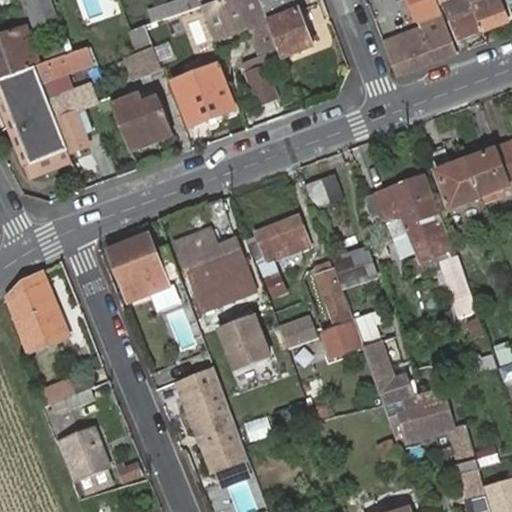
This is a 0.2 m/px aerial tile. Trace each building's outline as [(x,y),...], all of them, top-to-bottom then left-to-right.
[(28,0),(27,0),(35,23),(55,17),(49,0),(28,0)] [(190,12),(186,0),(177,3),(175,0),(167,0),(150,6),(157,24),(190,12)] [(186,0),(190,12),(202,8),(225,0),(186,0)] [(225,0),(202,8),(216,46),(234,40),(230,27),(254,18),(259,31),(250,34),(258,57),(260,56),(263,66),(281,59),(269,28),(268,23),(258,0),(225,0)] [(294,0),(258,0),(268,23),(269,28),(280,56),(281,59),(281,61),(313,49),(294,0)] [(397,78),(457,56),(435,0),(412,0),(421,26),(423,30),(384,46),(397,78)] [(406,0),(417,27),(421,26),(412,0),(406,0)] [(443,0),(460,40),(482,31),(469,0),(443,0)] [(469,0),(482,31),(506,22),(498,0),(469,0)] [(234,40),(259,31),(254,18),(230,27),(234,40)] [(0,36),(0,79),(35,67),(38,66),(39,66),(26,27),(0,36)] [(146,28),(130,33),(138,55),(126,59),(133,81),(162,71),(146,28)] [(41,49),(46,63),(65,57),(59,42),(41,49)] [(86,49),(73,54),(65,57),(46,63),(39,66),(38,66),(44,82),(92,64),(86,49)] [(243,62),(257,103),(274,97),(263,66),(260,56),(258,57),(243,62)] [(175,82),(191,128),(234,113),(216,66),(175,82)] [(67,151),(35,67),(0,79),(0,91),(28,165),(67,151)] [(53,100),(73,152),(88,147),(75,111),(95,103),(90,87),(57,98),(53,89),(48,91),(51,101),(53,100)] [(138,97),(124,103),(128,113),(142,108),(138,97)] [(124,103),(113,108),(131,152),(173,136),(160,101),(142,108),(128,113),(124,103)] [(511,147),(469,163),(483,201),(511,189),(511,147)] [(483,201),(469,163),(438,175),(452,213),(483,201)] [(334,177),(320,182),(330,206),(343,202),(334,177)] [(436,255),(452,249),(447,237),(442,239),(434,219),(439,218),(424,180),(376,198),(392,239),(407,233),(415,253),(419,262),(436,255)] [(320,182),(305,187),(314,212),(330,206),(320,182)] [(392,239),(376,198),(365,201),(380,239),(381,238),(385,248),(394,245),(392,239)] [(197,301),(250,281),(249,277),(236,243),(220,249),(209,217),(171,230),(182,263),(197,301)] [(255,235),(257,239),(267,265),(274,262),(311,248),(300,218),(255,235)] [(392,239),(401,259),(415,253),(407,233),(392,239)] [(109,250),(130,304),(168,289),(166,284),(148,235),(109,250)] [(380,239),(372,242),(378,260),(388,258),(385,248),(381,238),(380,239)] [(267,265),(257,239),(249,242),(260,270),(276,300),(286,296),(274,262),(267,265)] [(335,261),(345,288),(376,277),(369,249),(335,261)] [(476,314),(452,249),(436,255),(458,320),(476,314)] [(170,252),(157,257),(166,284),(180,279),(170,252)] [(316,269),(334,320),(349,315),(331,263),(316,269)] [(21,284),(7,299),(28,354),(67,338),(41,274),(21,284)] [(183,311),(168,317),(182,351),(197,345),(183,311)] [(359,344),(382,340),(378,313),(355,316),(359,344)] [(258,315),(220,330),(237,373),(275,358),(258,315)] [(349,315),(334,320),(341,340),(357,335),(349,315)] [(311,316),(278,323),(284,349),(317,341),(311,316)] [(471,343),(485,336),(476,318),(462,324),(471,343)] [(380,346),(393,380),(406,375),(393,341),(380,346)] [(511,354),(506,342),(492,348),(500,366),(511,361),(511,354)] [(364,348),(384,405),(420,393),(415,379),(409,381),(406,375),(393,380),(380,346),(364,348)] [(218,476),(251,464),(246,452),(214,368),(179,384),(201,442),(205,442),(218,476)] [(68,385),(73,398),(94,390),(88,374),(67,383),(68,385)] [(44,400),(46,408),(73,398),(68,385),(45,393),(47,398),(44,400)] [(420,393),(384,405),(396,436),(405,433),(409,443),(459,427),(446,385),(420,393)] [(249,442),(272,435),(266,415),(243,423),(249,442)] [(60,444),(75,482),(109,469),(95,430),(60,444)] [(481,470),(470,435),(464,437),(466,444),(454,447),(462,476),(465,475),(481,470)] [(379,444),(384,460),(400,455),(395,440),(379,444)] [(119,473),(123,485),(141,477),(136,466),(119,473)] [(475,507),(490,502),(481,470),(465,475),(475,507)] [(249,475),(229,483),(240,511),(256,511),(262,510),(249,475)] [(494,509),(495,511),(511,511),(511,485),(494,491),(500,507),(494,509)]
